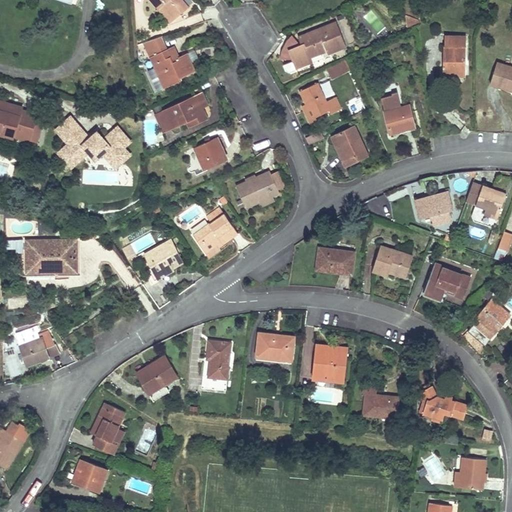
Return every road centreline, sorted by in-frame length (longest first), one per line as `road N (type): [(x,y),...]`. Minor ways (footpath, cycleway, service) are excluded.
road 1 (residential): [(212,293),(225,302),(320,296),(413,321),(463,352),(511,430)]
road 2 (residential): [(511,159),(432,165),(318,209),(212,293)]
road 3 (residential): [(12,511),(49,459),(91,371),(212,293)]
